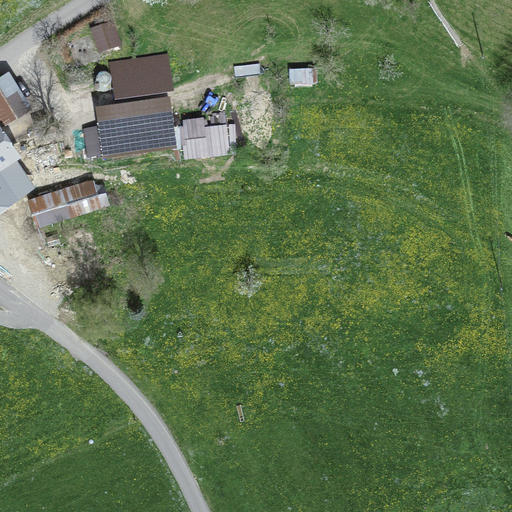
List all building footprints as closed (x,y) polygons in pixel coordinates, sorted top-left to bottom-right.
[(113,20),(92,28),(101,51),(121,43),(113,20)] [(116,100),(174,94),(170,54),(112,60),(116,100)] [(0,117),(21,106),(3,76),(0,77),(0,117)] [(169,119),(102,128),(106,157),(173,149),(169,119)] [(2,145),(5,143),(0,135),(0,191),(21,178),(2,145)] [(35,222),(96,204),(89,179),(28,198),(35,222)]
